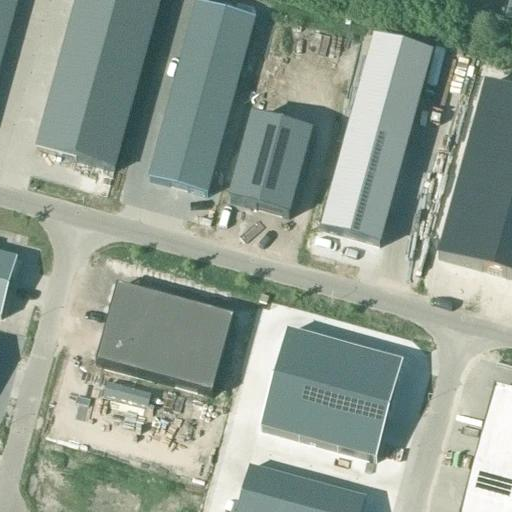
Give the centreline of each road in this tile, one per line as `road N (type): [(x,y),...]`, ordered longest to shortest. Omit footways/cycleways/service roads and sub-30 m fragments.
road 1 (unclassified): [(463,322),(77,217)]
road 2 (unclassified): [(77,217),(0,506)]
road 3 (unclassified): [(463,322),(413,511)]
